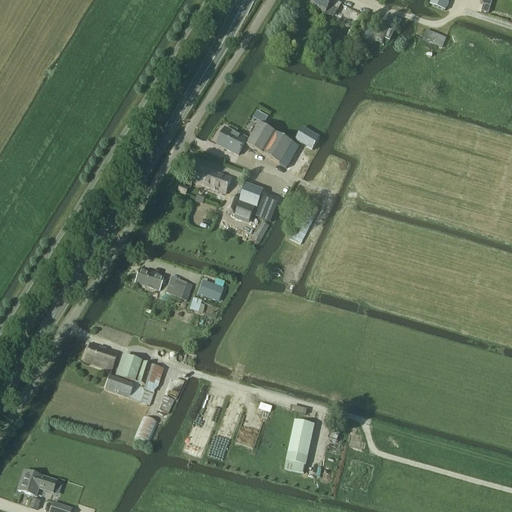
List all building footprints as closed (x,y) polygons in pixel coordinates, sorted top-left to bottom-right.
[(340,4),(332,0),(310,0),(308,5),(330,17),(334,10),(336,11),(340,4)] [(445,12),(449,0),(432,0),(430,6),(445,12)] [(483,5),(481,12),(488,14),(490,7),(483,5)] [(401,21),(391,16),(388,23),(398,27),(401,21)] [(378,25),(369,22),(361,41),(370,45),(378,25)] [(388,31),(384,40),(390,42),(394,30),(389,28),(388,31)] [(443,48),(447,39),(427,31),(423,40),(443,48)] [(259,125),(247,146),(286,170),(299,148),(259,125)] [(238,157),(247,139),(225,129),(216,146),(238,157)] [(312,151),(319,138),(303,129),(296,141),(312,151)] [(225,195),(232,179),(199,167),(192,183),(225,195)] [(242,194),(239,203),(257,209),(260,199),(263,192),(246,185),(242,194)] [(264,195),(255,217),(270,224),(280,202),(264,195)] [(238,203),(239,200),(232,197),(226,213),(234,216),(235,212),(237,212),(234,220),(248,225),(251,217),(252,218),(255,209),(238,203)] [(308,205),(290,240),(301,245),(319,210),(308,205)] [(259,244),(269,227),(263,223),(253,240),(259,244)] [(159,292),(164,277),(139,269),(134,284),(159,292)] [(171,279),(165,295),(181,300),(186,284),(171,279)] [(203,282),(197,296),(218,304),(224,290),(222,289),(225,283),(216,280),(214,286),(203,282)] [(192,303),(189,310),(198,313),(202,302),(193,299),(192,303)] [(111,372),(118,354),(90,344),(83,362),(111,372)] [(157,388),(162,371),(126,358),(119,380),(109,376),(104,391),(149,407),(156,388),(157,388)] [(164,397),(158,411),(168,415),(174,401),(164,397)] [(293,407),(292,413),(306,416),(307,411),(293,407)] [(158,423),(143,417),(134,439),(149,445),(158,423)] [(314,426),(295,422),(284,471),(303,475),(305,466),(306,467),(314,426)] [(183,452),(200,458),(210,429),(204,427),(203,430),(204,431),(201,438),(196,436),(194,443),(191,442),(193,436),(190,434),(183,452)] [(24,473),(18,492),(35,498),(37,491),(51,495),(55,483),(24,473)] [(31,501),(29,508),(37,511),(39,503),(31,501)]
